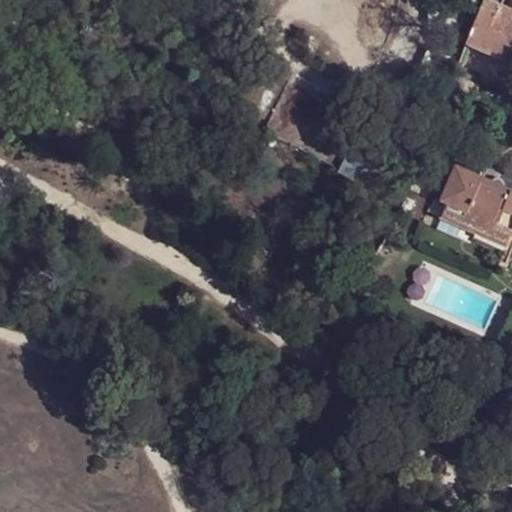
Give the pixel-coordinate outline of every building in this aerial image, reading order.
[(181,39),(182,0),(109,0),(108,37),(181,39)] [(511,61),(511,8),(503,4),(504,0),(486,0),(469,43),(511,61)] [(215,41),(216,27),(188,26),(187,39),(215,41)] [(390,229),(398,209),(261,140),(250,163),(390,229)] [(450,204),(465,167),(458,164),(442,201),(450,204)] [(511,186),(465,167),(450,204),(443,217),(465,227),(508,246),(511,238),(511,236),(511,186)] [(508,246),(465,227),(461,236),(505,254),(508,246)]
